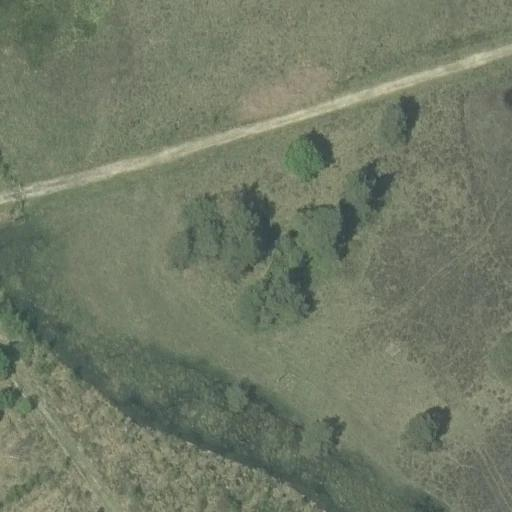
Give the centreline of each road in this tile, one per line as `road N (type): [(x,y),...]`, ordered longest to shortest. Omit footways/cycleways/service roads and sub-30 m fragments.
road 1 (track): [(2,201),(511,51)]
road 2 (track): [(109,511),(0,341)]
